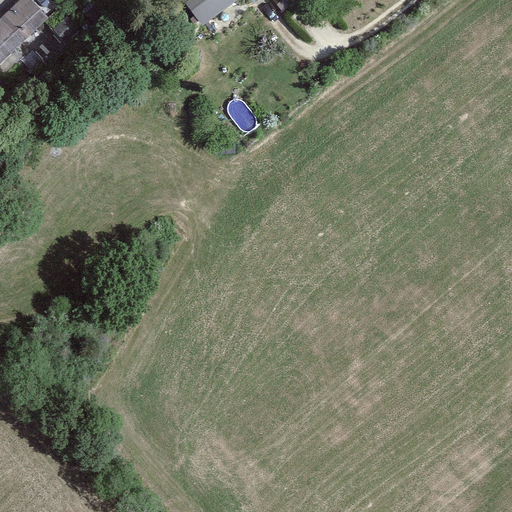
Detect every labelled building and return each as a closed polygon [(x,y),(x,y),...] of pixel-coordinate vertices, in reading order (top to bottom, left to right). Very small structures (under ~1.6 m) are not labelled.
[(0,64),(49,19),(31,0),(21,0),(0,19),(0,64)] [(182,0),(203,27),(238,0),(254,0),(256,2),(258,0),(182,0)] [(273,0),(284,12),(296,0),(273,0)] [(106,19),(90,3),(81,11),(97,27),(106,19)] [(67,17),(54,29),(65,43),(79,30),(67,17)]
